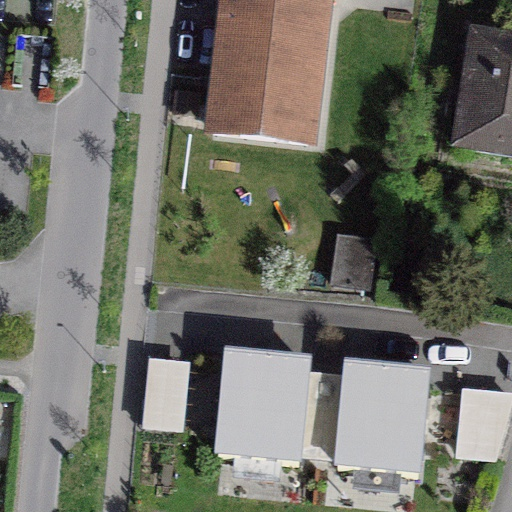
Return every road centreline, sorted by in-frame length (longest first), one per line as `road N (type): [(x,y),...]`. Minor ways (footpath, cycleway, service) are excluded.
road 1 (residential): [(100,0),(47,511)]
road 2 (residential): [(511,341),(393,320),(170,301),(135,315)]
